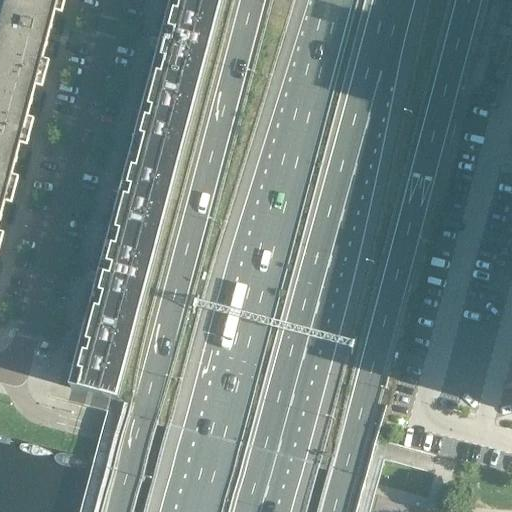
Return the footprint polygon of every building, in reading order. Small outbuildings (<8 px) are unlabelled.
[(6,0),(0,26),(0,222),(2,216),(1,216),(6,196),(15,164),(16,164),(17,158),(19,148),(15,147),(24,114),(28,115),(30,106),(31,106),(33,100),(32,100),(34,90),(30,89),(39,56),(43,57),(46,48),(52,26),(54,16),(50,15),(54,0),(6,0)] [(202,88),(223,10),(185,0),(173,0),(162,42),(152,39),(150,48),(160,50),(153,75),(202,88)] [(185,0),(223,10),(225,0),(185,0)] [(182,166),(202,88),(153,75),(133,153),(182,166)] [(161,244),(182,166),(133,153),(112,231),(161,244)] [(141,322),(161,244),(112,231),(100,276),(90,273),(88,282),(98,284),(92,309),(141,322)] [(119,401),(141,322),(92,309),(70,389),(119,401)]
